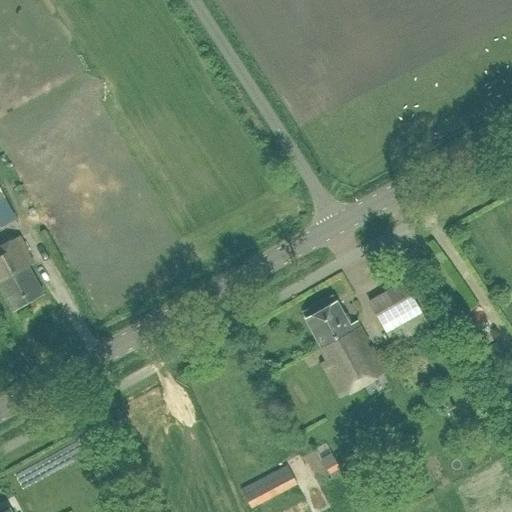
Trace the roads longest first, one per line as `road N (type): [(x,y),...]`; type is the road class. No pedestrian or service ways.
road 1 (secondary): [(0,412),(337,226)]
road 2 (unclassified): [(337,226),(191,0)]
road 3 (secondary): [(337,226),(511,129)]
